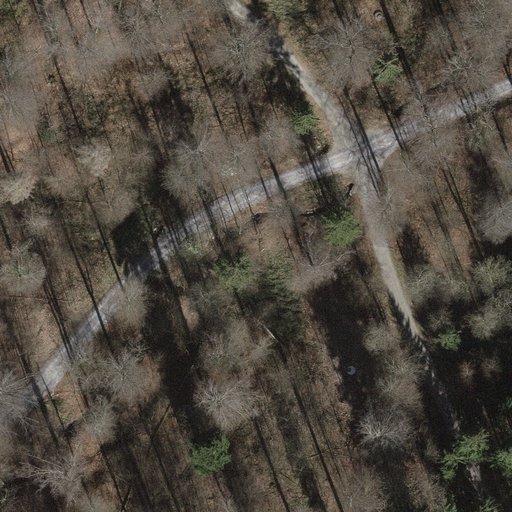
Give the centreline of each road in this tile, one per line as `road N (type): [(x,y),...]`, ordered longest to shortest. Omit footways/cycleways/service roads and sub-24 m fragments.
road 1 (track): [(511,86),(186,227),(126,276),(34,395),(0,421)]
road 2 (track): [(225,0),(272,41),(363,153),(381,244),(490,511)]
